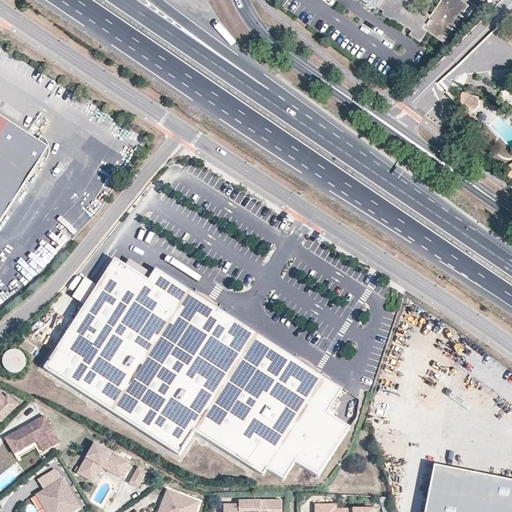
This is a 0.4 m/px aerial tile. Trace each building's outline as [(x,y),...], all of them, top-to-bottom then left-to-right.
[(380,0),(377,6),(385,12),(383,14),(392,19),(393,17),(413,31),(410,35),(421,42),(429,31),(445,42),(470,5),(462,0),(442,0),(432,15),(409,0),(380,0)] [(471,0),(484,9),(490,0),(471,0)] [(462,96),(463,108),(474,112),(480,106),(480,99),(479,96),(463,91),(462,96)] [(92,126),(109,141),(119,130),(102,115),(92,126)] [(0,221),(48,147),(0,116),(0,221)] [(75,177),(110,196),(127,164),(96,148),(84,171),(94,176),(91,181),(77,173),(75,177)] [(195,431),(258,333),(156,268),(148,280),(115,258),(44,368),(180,456),(196,432),(195,431)] [(327,412),(342,388),(258,333),(195,431),(196,432),(263,475),(267,469),(283,480),(295,462),(318,476),(350,427),(327,412)] [(18,348),(2,358),(13,376),(29,367),(18,348)] [(8,396),(0,403),(0,420),(1,421),(17,405),(8,396)] [(31,426),(27,429),(24,429),(11,436),(21,452),(37,442),(44,453),(60,443),(44,417),(41,418),(30,425),(31,426)] [(21,452),(11,436),(7,438),(5,440),(14,456),(21,452)] [(129,463),(95,443),(77,474),(88,480),(99,461),(115,471),(113,474),(120,478),(129,463)] [(115,471),(99,461),(88,480),(93,483),(102,468),(113,474),(115,471)] [(511,511),(511,482),(434,467),(425,511),(511,511)] [(147,473),(138,468),(129,483),(138,489),(147,473)] [(56,469),(40,479),(46,489),(62,479),(56,469)] [(46,489),(42,491),(53,510),(50,511),(74,511),(80,508),(62,479),(46,489)] [(195,511),(199,502),(166,490),(163,499),(167,500),(165,506),(161,504),(158,511),(195,511)] [(281,511),(282,501),(245,501),(245,505),(229,505),(229,511),(281,511)]
